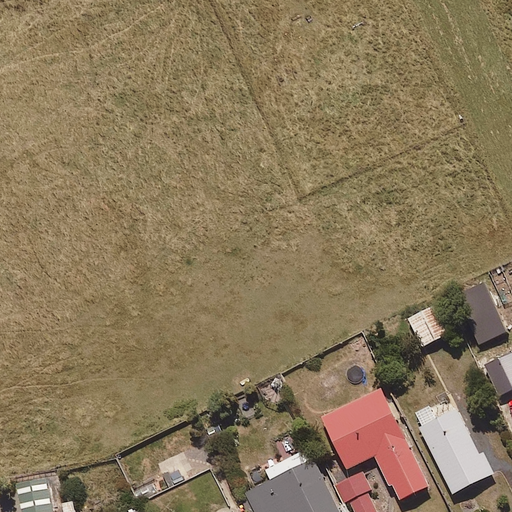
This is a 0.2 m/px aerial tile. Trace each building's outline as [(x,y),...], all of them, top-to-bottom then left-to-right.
[(426,351),(452,338),(437,309),(411,323),(426,351)] [(503,401),(511,396),(511,353),(486,366),(503,401)] [(403,506),(433,492),(384,395),(325,424),(351,475),(380,460),(403,506)] [(459,413),(438,423),(431,409),(415,417),(457,500),(497,479),(486,456),(482,458),(459,413)] [(193,476),(187,463),(168,472),(175,485),(193,476)] [(341,511),(317,464),(291,477),(286,465),(268,474),(274,485),(249,498),(256,511),(341,511)] [(378,511),(370,494),(374,492),(365,474),(343,485),(355,511),(378,511)] [(53,511),(50,485),(50,482),(21,486),(24,511),(53,511)]
